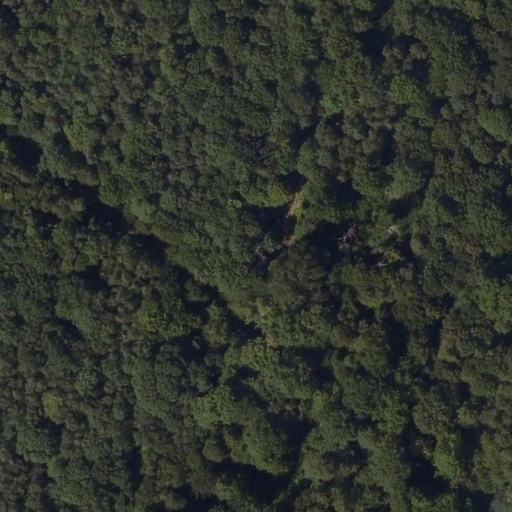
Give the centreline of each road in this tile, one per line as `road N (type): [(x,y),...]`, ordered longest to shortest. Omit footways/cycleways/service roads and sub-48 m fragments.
road 1 (track): [(497,511),(254,333),(0,127)]
road 2 (track): [(349,0),(254,333)]
